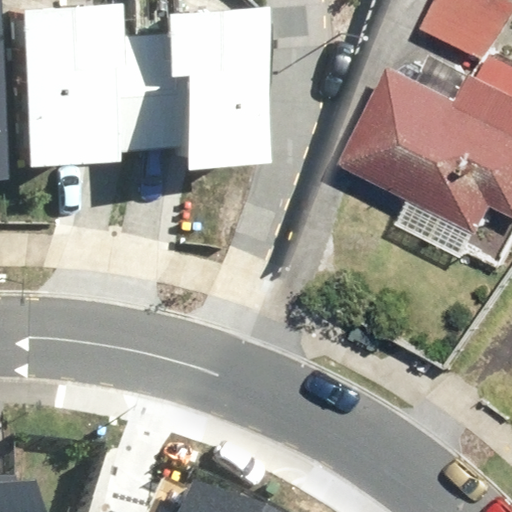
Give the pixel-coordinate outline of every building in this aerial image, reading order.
[(0,0),(0,152),(105,148),(98,0),(0,0)] [(130,0),(125,0),(131,159),(243,155),(236,0),(130,0)] [(511,0),(434,0),(424,20),(464,40),(511,64),(511,0)] [(425,48),(369,158),(498,224),(511,197),(511,64),(464,40),(453,63),(425,48)] [(266,511),(196,479),(180,511),(266,511)] [(0,511),(34,511),(33,487),(0,489),(0,511)]
